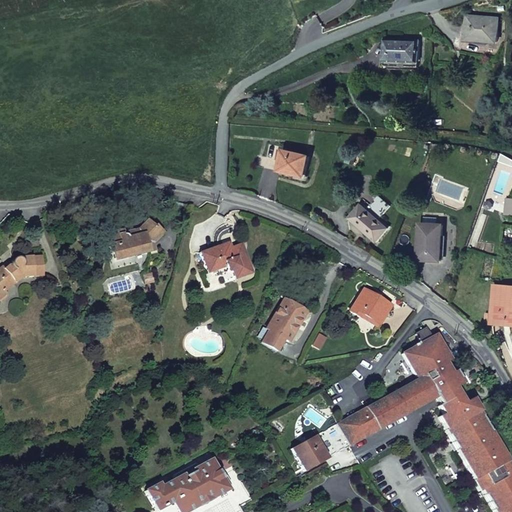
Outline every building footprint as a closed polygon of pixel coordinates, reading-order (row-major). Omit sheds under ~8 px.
[(499,18),(468,16),(466,41),(498,44),(499,18)] [(420,41),(385,40),(385,67),(419,68),(420,41)] [(272,139),(286,140),(287,131),(273,129),(272,139)] [(284,151),(279,171),(305,178),(310,157),(284,151)] [(363,206),(350,220),(377,243),(389,229),(380,221),(391,207),(379,197),(367,211),(363,206)] [(150,243),(161,233),(154,226),(152,227),(147,222),(133,236),(128,237),(127,236),(125,235),(124,235),(109,239),(115,261),(152,251),(150,243)] [(421,225),(420,261),(442,262),(444,226),(421,225)] [(228,242),(200,252),(207,273),(225,267),(227,272),(231,271),(234,280),(250,274),(240,244),(230,248),(228,242)] [(0,288),(2,288),(4,291),(15,283),(13,280),(21,274),(21,277),(42,276),(40,256),(19,257),(19,258),(17,258),(15,258),(13,259),(12,261),(11,263),(10,265),(8,265),(4,268),(2,266),(0,267),(0,288)] [(511,287),(494,286),(491,324),(511,325),(511,287)] [(361,314),(378,325),(389,306),(372,295),(362,289),(348,311),(360,318),(361,314)] [(268,331),(260,343),(276,352),(283,340),(287,342),(305,312),(303,310),(284,299),(266,329),(268,331)] [(364,408),(335,424),(348,446),(435,397),(439,405),(437,406),(442,414),(437,417),(478,491),(480,490),(492,511),(511,511),(511,471),(511,472),(470,399),(462,403),(454,389),(461,384),(454,371),(450,374),(444,364),(449,361),(434,336),(430,338),(428,334),(442,327),(439,324),(436,323),(434,321),(429,321),(425,321),(421,322),(425,329),(409,338),(413,347),(400,354),(415,380),(372,404),(369,400),(361,404),(364,408)] [(348,446),(335,424),(290,450),(302,471),(348,446)] [(158,484),(145,491),(155,511),(157,510),(157,511),(185,511),(226,490),(224,487),(229,484),(225,476),(220,479),(210,460),(198,467),(196,463),(174,475),(176,479),(160,487),(158,484)]
